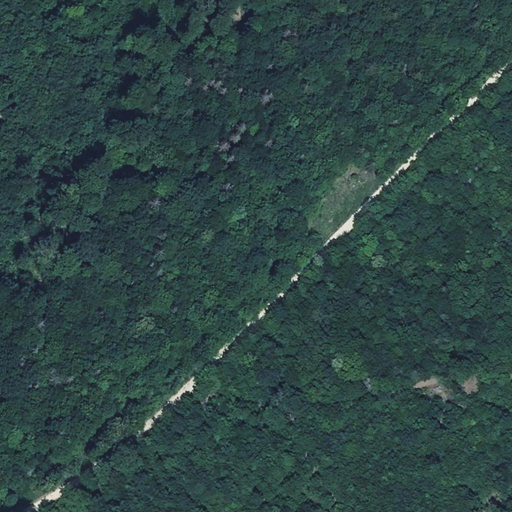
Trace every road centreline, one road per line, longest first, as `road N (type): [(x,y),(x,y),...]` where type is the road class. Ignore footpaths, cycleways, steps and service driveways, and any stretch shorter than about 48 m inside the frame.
road 1 (track): [(511,59),(206,370),(130,438),(25,511)]
road 2 (track): [(511,363),(453,387),(287,405),(181,392)]
